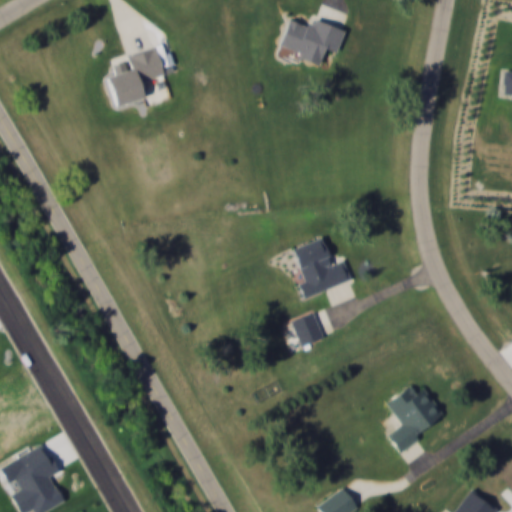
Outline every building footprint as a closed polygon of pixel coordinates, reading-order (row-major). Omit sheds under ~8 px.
[(343,30),(310,19),(307,26),(288,20),(278,50),(319,64),(324,51),(335,55),(343,30)] [(106,77),(117,110),(168,95),(154,49),(127,58),(130,70),(106,77)] [(304,283),(298,285),(303,299),(349,282),(341,262),(330,266),(320,239),(292,250),(304,283)] [(289,324),(300,348),(323,338),(312,314),(289,324)] [(386,404),(401,428),(388,437),(399,454),(420,441),(416,435),(442,418),(424,389),(413,396),(408,389),(386,404)]
